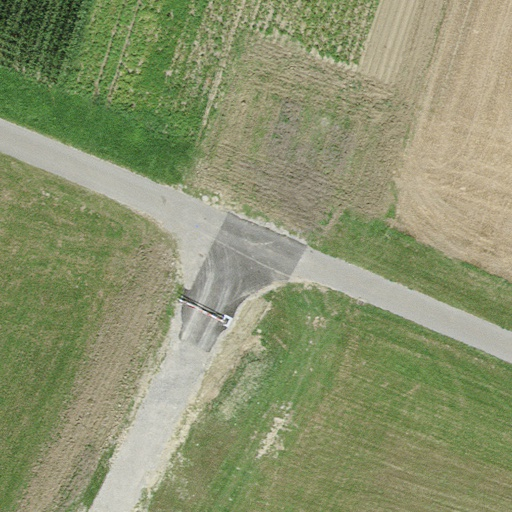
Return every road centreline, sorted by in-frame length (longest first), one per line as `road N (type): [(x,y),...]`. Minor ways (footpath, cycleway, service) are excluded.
road 1 (residential): [(0,141),(511,352)]
road 2 (track): [(104,511),(240,242)]
